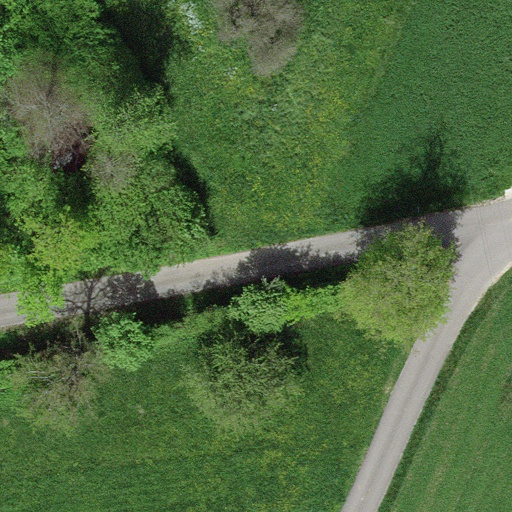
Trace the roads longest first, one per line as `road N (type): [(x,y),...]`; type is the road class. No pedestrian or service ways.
road 1 (residential): [(0,311),(511,206)]
road 2 (unclassified): [(377,511),(511,251)]
